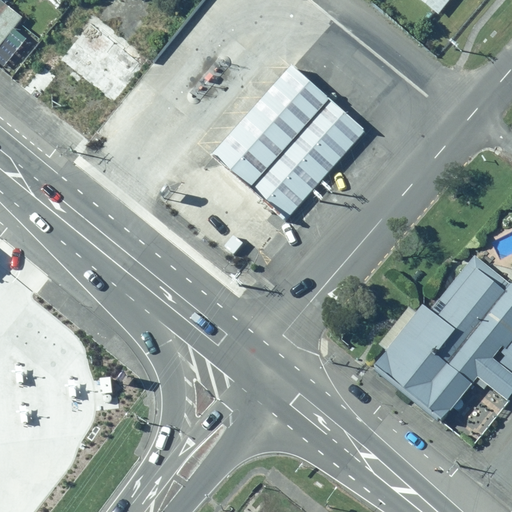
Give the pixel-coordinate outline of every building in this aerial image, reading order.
[(419,0),(440,16),(452,0),(419,0)] [(64,19),(12,82),(88,145),(124,102),(119,97),(151,59),(95,13),(79,32),(64,19)] [(348,108),(277,46),(198,137),(268,199),(348,108)] [(511,294),(511,288),(457,242),(368,348),(429,398),(462,359),(488,380),(509,356),(480,332),(511,294)] [(0,510),(2,511),(10,511),(34,484),(0,456),(0,455),(20,430),(13,425),(26,410),(0,389),(0,510)]
